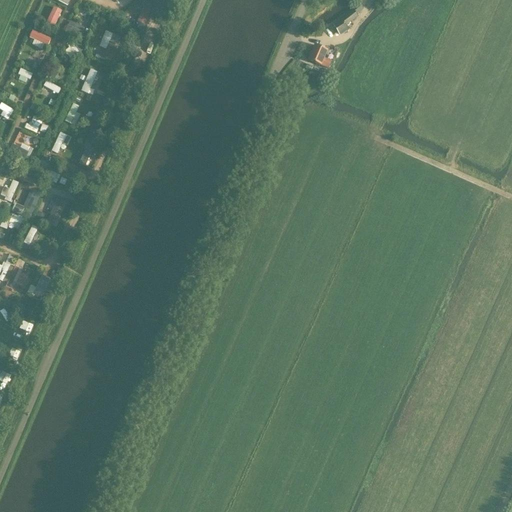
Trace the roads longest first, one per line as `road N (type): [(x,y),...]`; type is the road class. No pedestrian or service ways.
road 1 (unclassified): [(93,511),(308,0)]
road 2 (unclassified): [(0,476),(201,0)]
